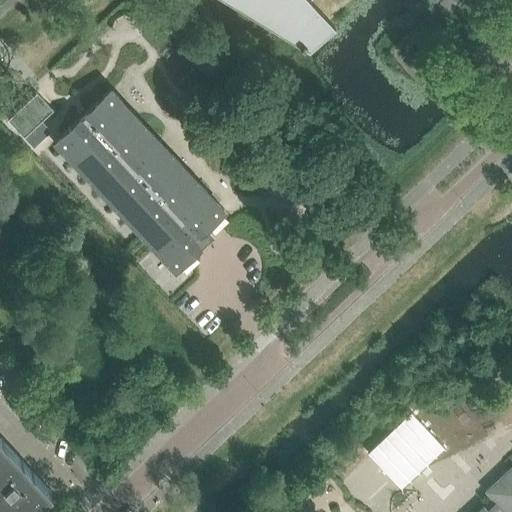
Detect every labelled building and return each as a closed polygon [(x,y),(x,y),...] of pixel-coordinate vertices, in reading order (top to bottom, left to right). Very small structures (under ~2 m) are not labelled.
[(222,0),(281,35),(310,53),(335,28),(308,0),(222,0)] [(112,89),(56,141),(169,262),(184,248),(201,232),(194,225),(218,203),(112,89)] [(35,93),(7,119),(24,137),(53,109),(36,92),(35,93)] [(403,494),(446,455),(404,410),(362,449),(403,494)] [(25,511),(50,489),(3,439),(0,441),(0,503),(8,511),(25,511)] [(511,511),(511,462),(511,463),(483,490),(493,501),(486,508),(483,505),(475,511),(511,511)]
